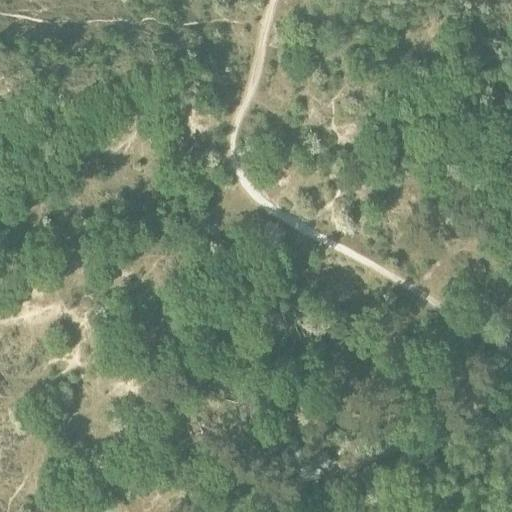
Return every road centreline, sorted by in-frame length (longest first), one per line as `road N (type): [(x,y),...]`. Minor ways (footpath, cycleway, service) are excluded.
road 1 (track): [(273,0),(234,132),(242,179),(280,214),(511,352)]
road 2 (track): [(511,389),(302,480),(259,511)]
